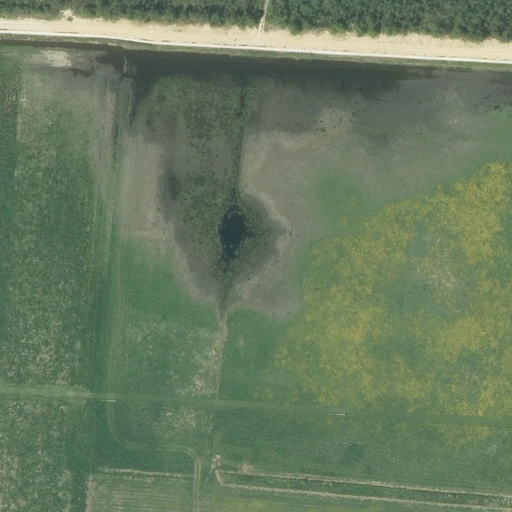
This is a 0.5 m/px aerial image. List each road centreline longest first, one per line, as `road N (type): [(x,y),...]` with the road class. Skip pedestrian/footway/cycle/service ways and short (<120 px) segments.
road 1 (track): [(0,26),(257,43)]
road 2 (track): [(257,43),(511,57)]
